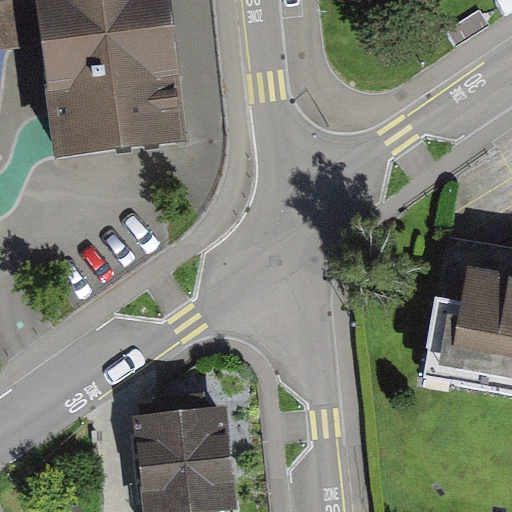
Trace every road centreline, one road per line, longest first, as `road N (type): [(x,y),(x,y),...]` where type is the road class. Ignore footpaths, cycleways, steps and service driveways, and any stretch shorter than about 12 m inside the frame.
road 1 (residential): [(292,232),(190,323),(62,389),(0,445)]
road 2 (residential): [(292,232),(326,424),(325,511)]
road 3 (residential): [(511,73),(400,137),(292,232)]
road 4 (residential): [(258,0),(292,232)]
